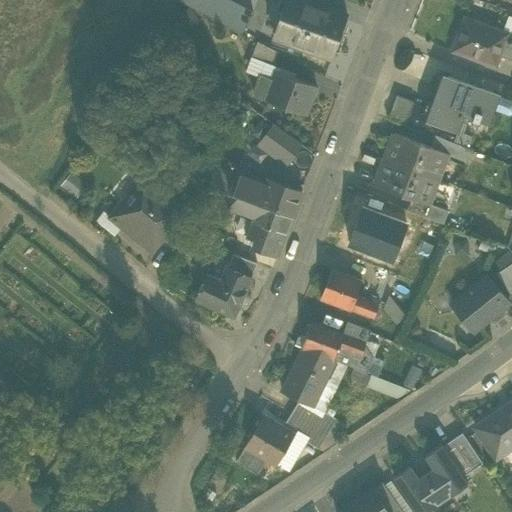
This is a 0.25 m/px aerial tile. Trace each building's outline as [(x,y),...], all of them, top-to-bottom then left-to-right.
[(178,0),(231,28),(242,33),(253,12),(230,0),(178,0)] [(286,0),(273,36),(331,57),(347,15),(306,0),(286,0)] [(511,58),(511,34),(464,16),(457,36),(454,35),(450,46),(453,47),(452,51),(495,67),(500,54),(511,58)] [(251,56),(272,64),(277,52),(257,41),(251,56)] [(276,71),(272,81),(266,99),(265,100),(305,114),(316,85),(276,71)] [(439,73),(428,99),(433,100),(443,74),(439,73)] [(489,123),(494,110),(499,95),(443,74),(433,100),(428,99),(421,117),(457,131),(464,112),(474,116),(473,119),(478,122),(479,120),(489,123)] [(254,95),(266,99),(272,81),(260,76),(254,95)] [(388,118),(405,124),(414,102),(396,95),(388,118)] [(511,100),(499,95),(494,110),(509,115),(511,112),(511,100)] [(273,123),(259,143),(288,164),(302,144),(273,123)] [(394,133),(385,159),(437,179),(447,154),(447,153),(430,146),(394,133)] [(447,154),(466,162),(471,149),(434,135),(430,146),(447,153),(447,154)] [(428,203),(437,179),(385,159),(375,185),(411,198),(428,205),(428,203)] [(191,179),(209,186),(209,185),(215,169),(207,163),(198,160),(191,179)] [(215,169),(209,185),(229,193),(235,177),(215,169)] [(77,194),(85,182),(70,172),(62,185),(77,194)] [(229,193),(247,199),(292,216),(293,216),(302,192),(267,179),(266,184),(236,173),(235,177),(229,193)] [(122,226),(153,251),(167,234),(164,231),(170,224),(184,206),(177,201),(145,175),(111,217),(122,226)] [(224,205),(229,193),(209,185),(209,186),(204,198),(224,205)] [(173,226),(184,236),(190,224),(200,204),(185,192),(177,201),(184,206),(170,224),(173,226)] [(247,199),(229,193),(224,205),(237,210),(242,212),(247,199)] [(373,198),(370,207),(387,213),(390,205),(373,198)] [(407,210),(443,223),(448,211),(428,203),(428,205),(411,198),(407,210)] [(277,257),(292,216),(247,199),(242,212),(254,216),(250,225),(246,237),(255,240),(261,242),(258,249),(277,257)] [(407,223),(363,206),(348,243),(392,259),(407,223)] [(254,216),(242,212),(237,210),(233,219),(250,225),(254,216)] [(114,235),(122,226),(111,217),(104,211),(97,221),(114,235)] [(511,219),(482,211),(476,230),(508,239),(511,224),(511,219)] [(167,234),(173,226),(170,224),(164,231),(167,234)] [(220,248),(233,253),(249,259),(253,248),(254,246),(253,245),(225,235),(224,238),(220,248)] [(257,263),(233,253),(227,267),(250,278),(257,263)] [(511,262),(496,273),(510,293),(511,290),(511,262)] [(199,299),(233,315),(250,278),(227,267),(221,281),(210,276),(199,299)] [(321,297),(351,309),(356,296),(362,280),(332,268),(321,297)] [(452,304),(473,330),(509,302),(488,275),(452,304)] [(384,307),(396,323),(405,316),(389,295),(384,307)] [(379,304),(356,296),(351,309),(374,317),(379,304)] [(303,347),(334,359),(343,334),(343,333),(342,333),(311,321),(310,324),(307,323),(303,334),(306,335),(302,347),(303,347)] [(343,334),(366,343),(367,340),(370,331),(347,321),(342,333),(343,333),(343,334)] [(295,345),(303,348),(303,347),(302,347),(306,335),(303,334),(298,337),(295,345)] [(366,343),(343,334),(334,359),(346,364),(366,372),(372,356),(362,352),(366,343)] [(378,344),(367,340),(366,343),(362,352),(372,356),(374,357),(378,344)] [(337,382),(346,364),(334,359),(303,347),(303,348),(282,391),(299,399),(312,406),(327,376),(337,382)] [(384,360),(374,357),(372,356),(366,372),(371,374),(378,377),(384,360)] [(366,385),(367,385),(371,376),(370,375),(353,368),(350,378),(366,385)] [(371,374),(370,375),(371,376),(367,385),(366,385),(396,397),(409,389),(378,377),(371,374)] [(312,406),(299,399),(297,403),(322,417),(325,412),(328,406),(339,383),(337,382),(327,376),(312,406)] [(297,403),(291,413),(285,422),(297,430),(309,437),(315,428),(322,417),(297,403)] [(474,427),(495,458),(511,446),(511,403),(510,405),(511,407),(511,408),(508,411),(505,408),(505,407),(474,427)] [(336,410),(328,406),(325,412),(331,416),(336,410)] [(315,428),(326,434),(335,419),(331,416),(325,412),(322,417),(315,428)] [(265,457),(277,464),(295,434),(263,415),(245,445),(265,457)] [(346,426),(335,419),(326,434),(333,439),(346,426)] [(307,440),(317,447),(326,434),(315,428),(309,437),(307,440)] [(295,434),(277,464),(288,471),(307,440),(309,437),(297,430),(295,434)] [(442,446),(462,476),(483,463),(462,432),(442,446)] [(333,439),(326,434),(317,447),(325,451),(338,442),(333,439)] [(393,476),(417,511),(425,511),(467,483),(462,476),(442,446),(441,444),(425,455),(433,468),(418,478),(410,466),(393,476)] [(237,458),(257,470),(265,457),(245,445),(237,458)] [(372,491),(385,511),(402,511),(383,483),(372,491)] [(385,511),(372,491),(340,511),(385,511)]
